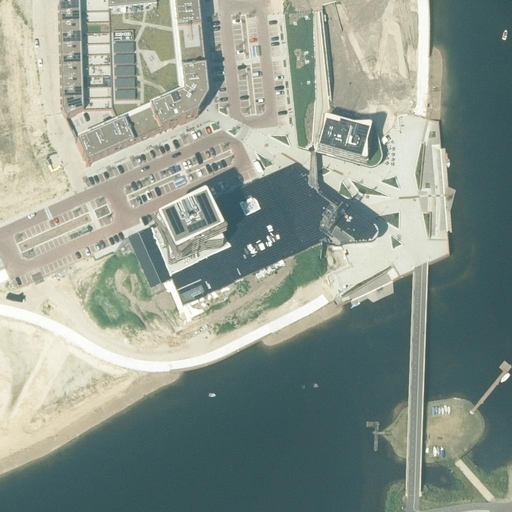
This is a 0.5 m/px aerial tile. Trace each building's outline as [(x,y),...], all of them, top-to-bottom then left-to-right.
[(2,0),(0,2),(0,17),(9,10),(2,0)] [(79,0),(71,2),(59,5),(59,17),(72,16),(80,16),(79,0)] [(82,143),(76,146),(74,141),(86,168),(90,167),(172,130),(197,119),(207,102),(199,20),(196,0),(154,0),(155,7),(140,8),(125,10),(108,12),(108,15),(108,26),(109,36),(109,47),(109,58),(110,69),(110,80),(110,91),(111,102),(111,112),(118,127),(108,132),(82,143)] [(123,0),(107,0),(108,12),(125,10),(123,0)] [(139,0),(123,0),(125,10),(140,8),(139,0)] [(154,0),(139,0),(140,8),(155,7),(154,0)] [(287,17),(301,148),(335,158),(336,156),(344,158),(343,160),(369,167),(370,167),(371,168),(372,168),(374,167),(375,167),(377,166),(378,165),(379,164),(379,162),(380,161),(380,159),(379,150),(378,146),(378,144),(376,129),(333,112),(332,105),(323,14),(289,17),(291,3),(290,3),(288,13),(287,17)] [(9,10),(0,17),(0,30),(1,31),(16,19),(9,10)] [(72,16),(59,17),(59,27),(72,27),(80,27),(80,16),(72,16)] [(16,19),(1,31),(8,40),(23,28),(16,19)] [(72,27),(59,27),(60,38),(72,38),(81,38),(87,37),(86,27),(80,27),(72,27)] [(23,28),(8,40),(15,50),(20,45),(30,38),(23,28)] [(23,63),(16,64),(16,65),(34,62),(30,38),(20,45),(23,63)] [(72,38),(60,38),(60,49),(73,49),(81,48),(81,38),(72,38)] [(73,49),(60,49),(60,60),(73,59),(81,59),(81,48),(73,49)] [(73,59),(60,60),(61,71),(73,70),(82,70),(81,59),(73,59)] [(34,62),(16,65),(18,75),(36,72),(34,62)] [(73,70),(61,71),(61,81),(74,81),(82,81),(82,70),(73,70)] [(36,72),(18,75),(19,85),(37,82),(36,72)] [(74,81),(61,81),(61,92),(74,92),(82,91),(82,81),(74,81)] [(37,82),(19,85),(21,95),(39,92),(37,82)] [(74,92),(61,92),(62,103),(74,103),(83,102),(82,91),(74,92)] [(39,92),(21,95),(22,105),(41,102),(39,92)] [(41,102),(22,105),(24,115),(42,112),(41,102)] [(74,103),(62,103),(62,113),(66,121),(75,117),(83,114),(83,102),(74,103)] [(42,112),(24,115),(26,125),(44,122),(42,112)] [(44,122),(26,125),(27,136),(45,133),(44,122)] [(54,156),(45,160),(52,177),(61,173),(54,156)] [(45,160),(36,164),(43,181),(52,177),(45,160)] [(36,164),(27,168),(35,185),(43,181),(36,164)] [(18,170),(18,171),(26,188),(35,185),(27,168),(19,171),(18,170)] [(18,171),(7,175),(15,193),(26,188),(18,171)] [(117,253),(112,257),(113,258),(118,253),(121,260),(132,255),(149,293),(171,284),(187,320),(248,293),(243,282),(322,247),(337,246),(371,244),(372,243),(373,243),(374,242),(375,241),(375,240),(376,240),(376,239),(376,238),(376,237),(376,236),(375,235),(375,234),(374,234),(374,233),(291,173),(126,246),(117,253)] [(7,175),(0,178),(0,186),(5,198),(15,193),(7,175)] [(409,449),(409,450),(409,451),(410,451),(411,452),(413,452),(414,452),(416,452),(419,452),(419,451),(420,451),(420,450),(421,450),(421,449),(422,425),(422,413),(422,412),(422,411),(421,411),(420,411),(412,410),(411,411),(410,411),(410,412),(410,413),(410,425),(409,449)]
